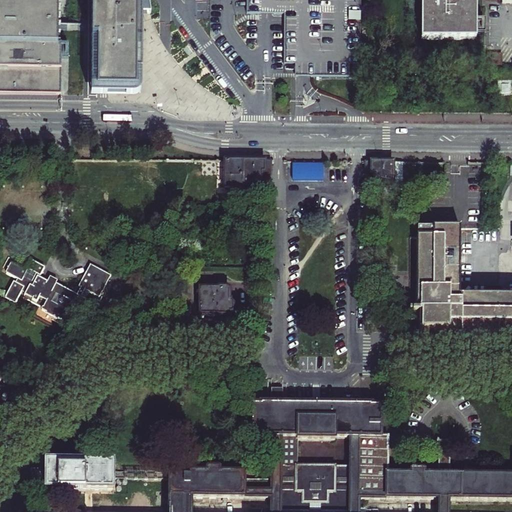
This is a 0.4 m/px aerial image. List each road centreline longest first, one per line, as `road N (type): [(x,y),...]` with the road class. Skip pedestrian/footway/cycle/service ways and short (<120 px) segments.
road 1 (tertiary): [(125,123),(213,143),(511,147)]
road 2 (tertiary): [(511,131),(154,121)]
road 3 (unclassified): [(154,121),(69,105),(0,104)]
road 4 (tertiary): [(125,123),(0,122)]
